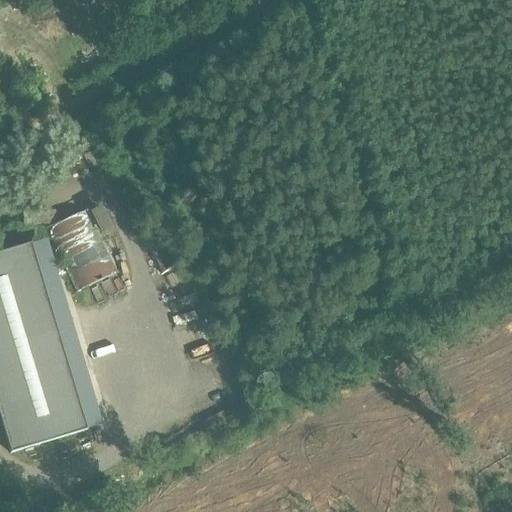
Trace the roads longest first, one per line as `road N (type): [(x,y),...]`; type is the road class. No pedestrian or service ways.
road 1 (track): [(16,140),(42,139),(348,0)]
road 2 (track): [(260,0),(26,126),(0,162)]
